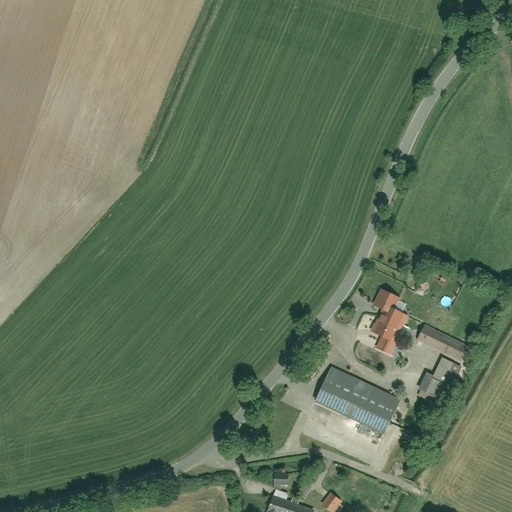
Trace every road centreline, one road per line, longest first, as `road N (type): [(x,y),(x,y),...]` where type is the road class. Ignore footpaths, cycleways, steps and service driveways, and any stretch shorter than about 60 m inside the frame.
road 1 (tertiary): [(37,511),(151,482),(211,449),(303,346),(354,274),(429,101),(485,31),(511,13)]
road 2 (unknown): [(191,463),(326,456),(430,496)]
